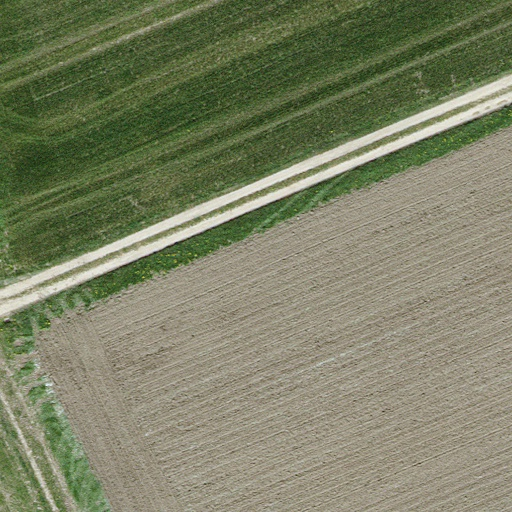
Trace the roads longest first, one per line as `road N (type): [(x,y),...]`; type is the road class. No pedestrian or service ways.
road 1 (track): [(0,301),(511,91)]
road 2 (track): [(64,511),(0,379)]
